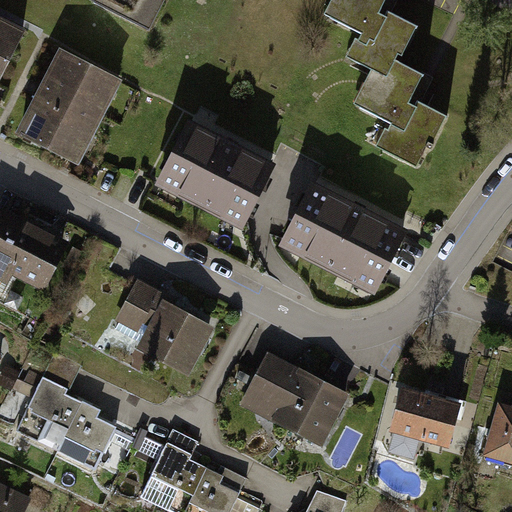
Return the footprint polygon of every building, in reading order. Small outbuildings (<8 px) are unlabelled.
[(98,0),(151,27),(165,0),(98,0)] [(351,0),(345,13),(376,27),(360,61),(385,73),(372,101),(410,119),(399,143),(441,163),(467,109),(432,92),(444,68),(412,53),(436,0),(351,0)] [(0,18),(0,89),(28,32),(0,18)] [(56,54),(16,143),(77,171),(117,82),(56,54)] [(196,126),(163,189),(242,230),(275,167),(196,126)] [(314,187),(284,244),(378,294),(408,236),(314,187)] [(0,214),(0,273),(48,295),(70,247),(0,214)] [(132,285),(115,325),(144,338),(136,356),(184,377),(205,330),(180,319),(185,308),(132,285)] [(270,359),(247,407),(326,446),(350,398),(270,359)] [(43,384),(22,428),(106,468),(127,424),(43,384)] [(402,392),(391,436),(452,452),(464,408),(402,392)] [(511,408),(501,406),(486,460),(511,467),(511,408)] [(170,437),(140,502),(162,511),(256,511),(261,502),(241,493),(245,483),(195,461),(200,450),(170,437)] [(0,482),(0,511),(33,511),(39,502),(0,482)] [(308,511),(348,511),(351,507),(317,492),(308,511)]
